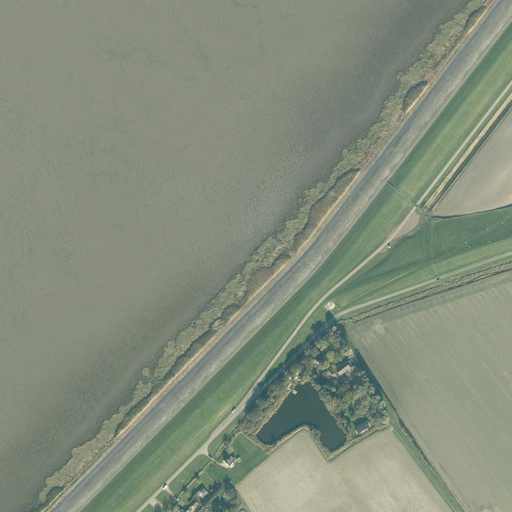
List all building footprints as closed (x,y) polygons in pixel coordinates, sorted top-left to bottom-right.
[(333,302),(325,307),(328,312),(336,307),(333,302)] [(341,376),(355,365),(352,360),(347,364),(337,372),(341,376)] [(318,369),(313,373),(317,379),(322,375),(318,369)] [(284,392),(291,383),(289,382),(290,381),(287,379),(280,388),(284,392)] [(354,430),(357,435),(371,428),(368,422),(354,430)] [(229,467),(236,460),(230,455),(224,461),(229,467)] [(202,488),(197,493),(202,499),(208,493),(202,488)] [(178,511),(192,511),(194,511),(193,509),(196,507),(197,509),(200,506),(198,504),(195,502),(193,500),(189,504),(190,506),(189,507),(190,508),(186,511),(185,511),(183,511),(181,510),(178,511)]
